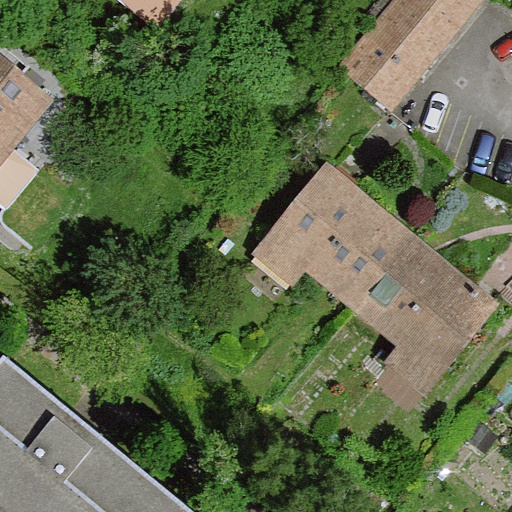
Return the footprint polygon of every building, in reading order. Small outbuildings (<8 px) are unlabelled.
[(119,0),(140,17),(154,0),(119,0)] [(403,0),(379,29),(345,71),(394,109),(482,0),(403,0)] [(0,163),(52,101),(0,59),(0,163)] [(355,308),(404,249),(364,215),(372,205),(328,168),(271,239),(355,308)] [(499,309),(455,273),(446,283),(404,249),(355,308),(441,379),(499,309)] [(0,511),(160,511),(169,501),(5,367),(0,373),(0,511)]
